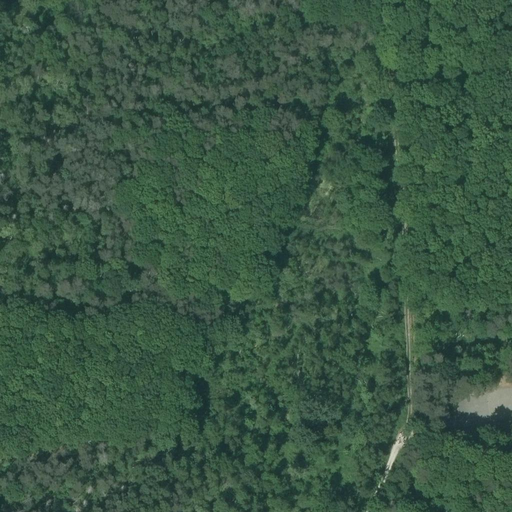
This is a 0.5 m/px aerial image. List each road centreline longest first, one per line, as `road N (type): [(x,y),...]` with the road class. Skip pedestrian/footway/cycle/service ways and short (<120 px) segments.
road 1 (track): [(385,0),(408,432)]
road 2 (track): [(511,75),(389,71)]
